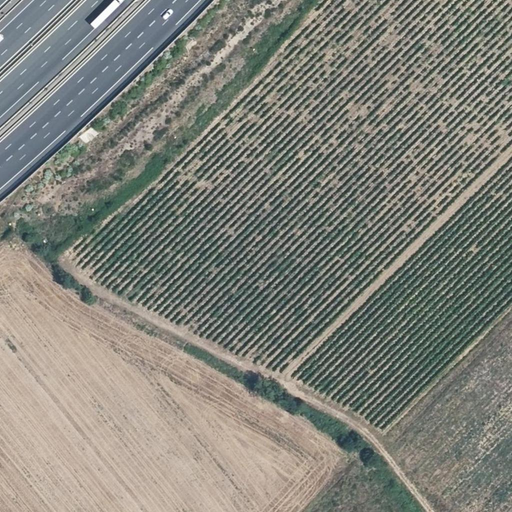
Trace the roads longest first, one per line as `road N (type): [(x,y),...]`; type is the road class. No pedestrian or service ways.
road 1 (motorway): [(0,166),(175,0)]
road 2 (motorway): [(0,99),(105,0)]
